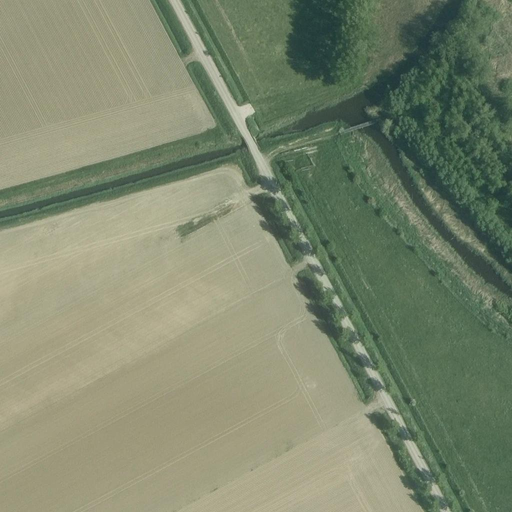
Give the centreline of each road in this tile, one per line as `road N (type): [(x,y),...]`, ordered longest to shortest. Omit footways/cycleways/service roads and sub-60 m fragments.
road 1 (unclassified): [(446,511),(173,0)]
road 2 (track): [(385,119),(414,121),(511,245)]
